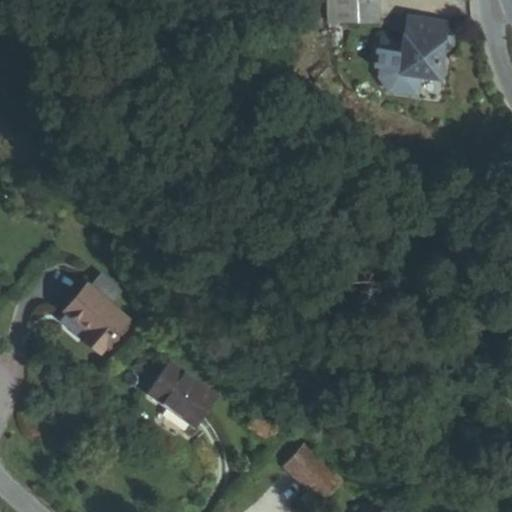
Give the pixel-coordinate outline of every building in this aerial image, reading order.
[(327,0),(327,24),(378,24),(378,0),(327,0)] [(405,30),(428,33),(429,22),(407,19),(405,30)] [(443,45),(450,46),(451,36),(443,35),(445,25),(429,22),(428,33),(405,30),(399,73),(437,79),(443,45)] [(325,97),(339,107),(351,91),(337,81),(325,97)] [(131,320),(92,281),(67,307),(88,328),(87,330),(104,347),(131,320)] [(104,347),(87,330),(83,334),(101,351),(104,347)] [(194,428),(217,398),(171,364),(148,394),(194,428)] [(497,396),(509,385),(500,375),(488,386),(497,396)] [(320,504),(339,485),(303,449),(284,468),(320,504)]
